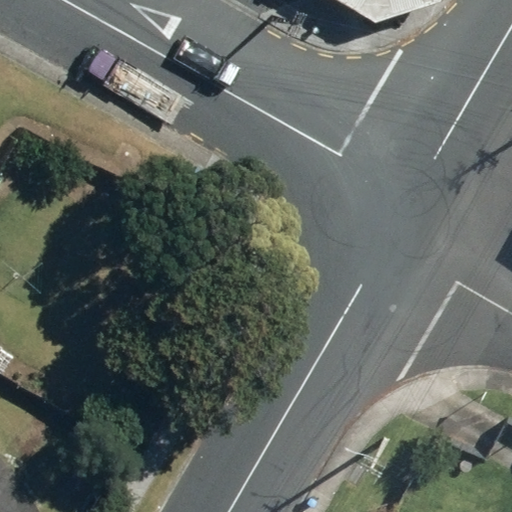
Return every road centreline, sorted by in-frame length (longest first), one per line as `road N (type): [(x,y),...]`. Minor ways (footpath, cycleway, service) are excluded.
road 1 (residential): [(410,193),(66,0)]
road 2 (residential): [(224,511),(384,236)]
road 3 (residential): [(410,193),(511,18)]
road 4 (residential): [(511,307),(384,236)]
